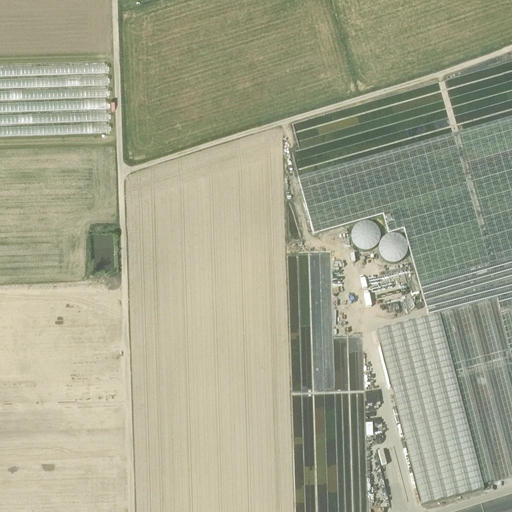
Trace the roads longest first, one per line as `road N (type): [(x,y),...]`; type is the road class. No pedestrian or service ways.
road 1 (track): [(114,0),(130,511)]
road 2 (track): [(119,172),(511,45)]
